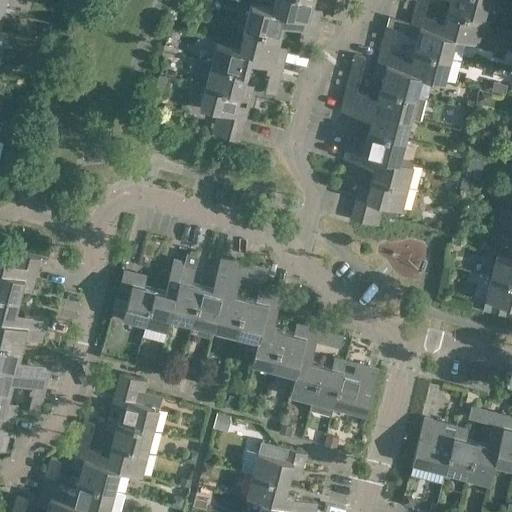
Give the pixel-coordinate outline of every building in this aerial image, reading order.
[(276,0),(275,7),(320,18),(322,10),(313,7),(314,0),(276,0)] [(450,0),(449,9),(485,18),(489,0),(450,0)] [(253,2),(247,24),(282,33),(284,23),(293,25),(292,26),(316,33),(320,18),(275,7),(274,7),(253,2)] [(333,16),(343,19),(346,8),(336,5),(333,16)] [(414,11),(412,21),(411,21),(457,33),(457,36),(479,41),(485,18),(449,9),(446,20),(438,18),(438,17),(414,11)] [(451,56),(457,36),(457,33),(411,21),(408,33),(418,35),(415,46),(451,56)] [(279,46),(282,33),(247,24),(241,46),(241,47),(285,59),(288,48),(279,46)] [(387,24),(384,35),(395,38),(398,27),(387,24)] [(218,40),(212,61),(248,70),(251,60),(258,62),(258,64),(282,70),(285,59),(241,47),(241,46),(218,40)] [(310,57),(313,46),(302,43),(299,54),(310,57)] [(405,55),(380,48),(378,59),(423,71),(423,73),(445,79),(451,56),(415,46),(412,57),(404,55),(405,55)] [(355,53),(350,73),(361,76),(366,56),(355,53)] [(381,83),(418,93),(418,92),(423,73),(423,71),(378,59),(374,70),(383,73),(381,83)] [(212,61),(207,83),(242,93),(242,95),(251,97),(254,85),(245,83),(248,70),(212,61)] [(278,84),(267,81),(265,91),(275,94),(278,84)] [(218,112),(216,121),(243,128),(249,107),(239,105),(242,95),(242,93),(207,83),(200,107),(218,112)] [(370,94),(370,93),(346,87),(344,97),(412,115),(422,118),(428,95),(418,92),(418,93),(381,83),(377,96),(370,94)] [(412,115),(344,97),(340,110),(363,116),(363,115),(372,117),(370,127),(406,137),(412,115)] [(216,121),(215,122),(212,133),(240,140),(243,128),(216,121)] [(406,137),(370,127),(366,140),(358,137),(349,134),(346,146),(401,159),(406,137)] [(376,165),(373,175),(409,184),(414,163),(401,159),(346,146),(343,157),(367,163),(376,165)] [(355,205),(382,213),(384,203),(402,208),(409,184),(373,175),(370,187),(360,185),(355,205)] [(355,205),(352,217),(351,218),(379,225),(382,213),(355,205)] [(173,314),(193,319),(202,284),(191,281),(193,273),(194,273),(200,253),(189,250),(186,261),(172,314),(173,314)] [(13,251),(10,261),(38,268),(40,258),(13,251)] [(511,256),(498,253),(493,274),(511,279),(511,256)] [(214,287),(202,284),(193,319),(214,325),(231,258),(221,255),(215,278),(216,278),(214,287)] [(38,268),(10,261),(0,258),(0,292),(20,298),(22,289),(31,292),(38,268)] [(166,290),(155,287),(146,323),(169,329),(173,314),(172,314),(186,261),(173,258),(167,282),(168,282),(166,290)] [(244,261),(231,258),(214,325),(237,331),(246,296),(235,293),(237,284),(238,284),(244,261)] [(258,265),(256,275),(266,278),(268,268),(258,265)] [(123,317),(146,323),(155,287),(144,285),(146,275),(124,269),(116,301),(127,303),(123,317)] [(511,316),(511,279),(493,274),(487,298),(495,300),(492,311),(511,316)] [(237,331),(258,336),(258,337),(267,305),(271,292),(259,289),(256,298),(246,296),(237,331)] [(0,316),(45,329),(45,328),(48,317),(25,311),(25,312),(17,310),(20,298),(0,292),(0,316)] [(281,295),(271,292),(267,305),(258,337),(258,336),(252,359),(274,365),(283,329),(272,326),(274,318),(275,318),(281,295)] [(306,301),(296,299),(293,309),(304,312),(306,301)] [(33,338),(42,340),(45,329),(0,316),(0,340),(23,345),(25,335),(33,337),(33,338)] [(274,365),(296,370),(308,326),(297,323),(294,332),(283,329),(274,365)] [(290,393),(312,398),(321,363),(310,361),(312,352),(313,352),(320,329),(308,326),(296,370),(290,393)] [(333,333),(331,343),(341,346),(344,335),(333,333)] [(0,340),(0,363),(48,376),(51,365),(28,359),(28,360),(20,358),(23,345),(0,340)] [(312,398),(334,404),(344,370),(346,360),(335,357),(333,367),(321,363),(312,398)] [(334,404),(368,413),(379,368),(356,362),(354,372),(344,370),(334,404)] [(45,388),(48,376),(0,363),(0,386),(11,390),(14,379),(22,381),(21,381),(45,388)] [(120,372),(117,384),(144,391),(145,391),(147,380),(120,372)] [(121,408),(118,418),(118,419),(154,428),(162,395),(145,391),(144,391),(117,384),(111,406),(112,407),(113,405),(121,408)] [(0,386),(0,410),(14,414),(16,404),(8,402),(11,390),(0,386)] [(28,409),(39,412),(41,402),(31,399),(28,409)] [(482,408),(470,405),(468,415),(479,418),(482,408)] [(0,423),(11,427),(14,414),(0,410),(0,423)] [(218,411),(213,426),(228,430),(231,419),(230,414),(218,411)] [(490,481),(496,459),(507,414),(496,411),(490,435),(491,435),(489,443),(478,440),(469,475),(490,481)] [(496,459),(511,463),(511,415),(507,414),(496,459)] [(148,450),(154,428),(118,419),(118,418),(109,416),(106,428),(107,428),(107,427),(115,429),(112,441),(148,450)] [(424,417),(412,461),(447,470),(456,435),(454,434),(444,431),(446,422),(424,417)] [(82,429),(92,432),(95,421),(84,419),(82,429)] [(456,425),(454,434),(456,435),(447,470),(469,475),(478,440),(465,437),(468,428),(456,425)] [(262,439),(253,473),(288,482),(291,471),(300,473),(300,474),(306,451),(262,439)] [(78,443),(75,455),(120,467),(142,473),(148,450),(112,441),(109,452),(101,450),(101,449),(78,443)] [(82,467),(79,479),(114,488),(120,467),(75,455),(72,466),(73,466),(73,465),(82,467)] [(51,456),(48,465),(48,467),(58,469),(61,459),(51,456)] [(308,511),(314,511),(317,501),(294,495),(294,496),(285,494),(288,482),(253,473),(247,495),(252,497),(308,511)] [(44,481),(41,492),(86,504),(86,505),(114,511),(118,511),(124,490),(114,488),(79,479),(76,490),(67,488),(67,487),(44,481)] [(84,511),(86,505),(86,504),(41,492),(38,504),(39,504),(40,503),(48,505),(46,511),(84,511)] [(27,497),(17,494),(14,504),(25,507),(27,497)] [(308,511),(252,497),(248,511),(308,511)]
